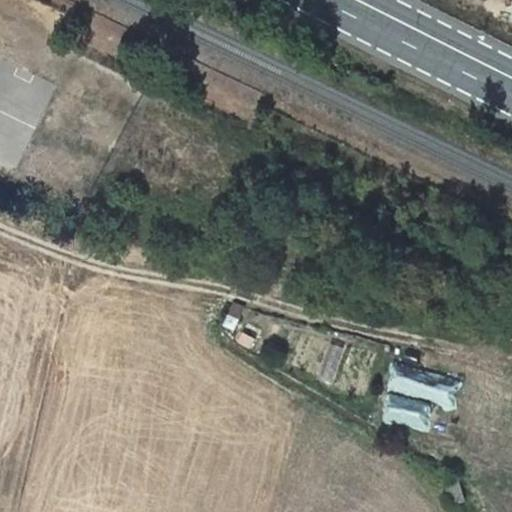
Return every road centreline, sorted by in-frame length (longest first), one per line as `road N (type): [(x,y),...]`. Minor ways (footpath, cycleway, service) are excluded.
road 1 (track): [(0,232),(68,263),(511,356)]
road 2 (primary): [(360,0),(511,72)]
